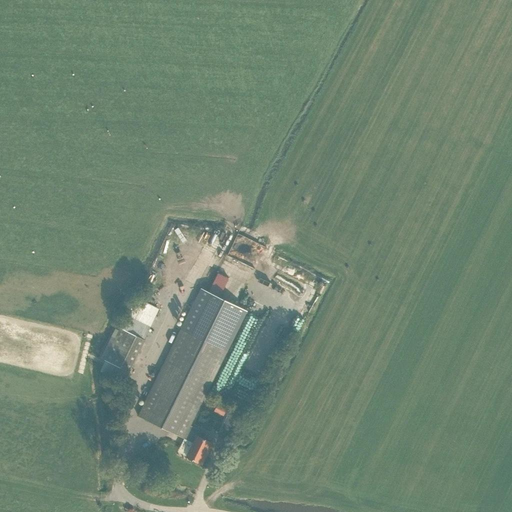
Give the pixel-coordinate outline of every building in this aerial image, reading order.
[(210,291),(221,297),(230,279),(219,273),(210,291)] [(204,440),(207,434),(190,426),(246,311),(200,289),(138,416),(184,439),(193,443),(186,457),(202,464),(212,444),(204,440)] [(144,302),(142,309),(134,306),(129,319),(153,327),(160,308),(144,302)] [(104,360),(128,372),(144,340),(120,328),(104,360)] [(240,382),(232,396),(248,404),(256,390),(240,382)] [(221,431),(232,435),(238,417),(228,413),(221,431)]
